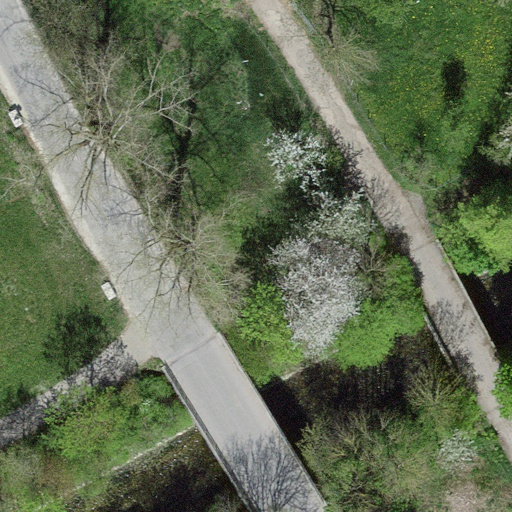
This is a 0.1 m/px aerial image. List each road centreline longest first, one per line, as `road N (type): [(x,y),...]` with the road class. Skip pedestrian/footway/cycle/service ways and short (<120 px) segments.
road 1 (residential): [(294,511),(70,146),(0,10)]
road 2 (track): [(174,318),(0,427)]
